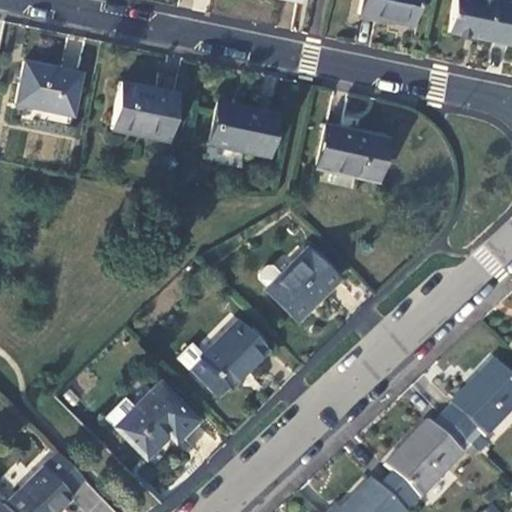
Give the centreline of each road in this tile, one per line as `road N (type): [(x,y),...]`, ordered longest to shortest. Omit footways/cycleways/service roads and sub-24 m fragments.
road 1 (residential): [(511,104),(24,0)]
road 2 (residential): [(511,238),(214,511)]
